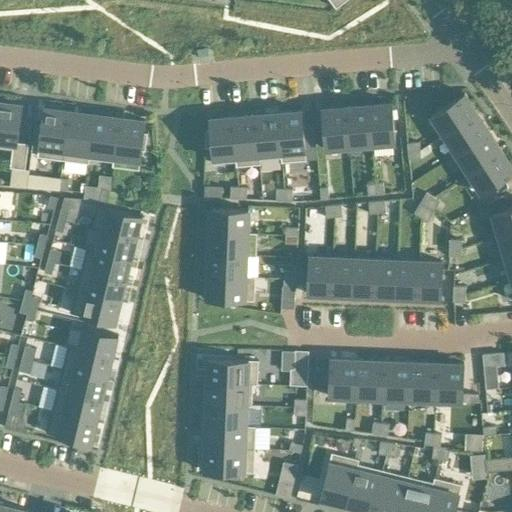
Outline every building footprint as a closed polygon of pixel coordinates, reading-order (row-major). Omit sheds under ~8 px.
[(444,134),(478,112),(465,92),(431,114),(444,134)] [(0,100),(0,146),(13,148),(10,167),(25,169),(29,143),(16,141),(21,103),(0,100)] [(392,102),(368,104),(372,144),(395,142),(392,102)] [(368,104),(346,106),(349,146),(372,144),(368,104)] [(63,159),(69,110),(44,106),(37,156),(63,159)] [(326,148),(349,146),(346,106),(322,108),(326,148)] [(89,163),(90,158),(89,158),(95,113),(69,110),(63,159),(89,163)] [(302,110),(279,112),(283,157),(282,157),(282,162),(307,160),(302,110)] [(279,112),(256,114),(260,159),(261,159),(282,157),(283,157),(279,112)] [(444,134),(456,153),(490,131),(478,112),(444,134)] [(89,158),(90,158),(113,161),(114,161),(120,116),(95,113),(89,158)] [(256,114),(232,116),(236,161),(236,166),(261,164),(261,159),(260,159),(256,114)] [(146,120),(120,116),(114,161),(113,161),(112,166),(139,169),(142,150),(145,150),(146,145),(145,145),(147,133),(144,132),(146,120)] [(205,141),(205,147),(212,147),(213,163),(236,161),(232,116),(209,118),(210,130),(206,129),(206,141),(205,141)] [(456,153),(468,173),(502,151),(490,131),(456,153)] [(420,141),(407,142),(408,150),(420,149),(420,141)] [(421,157),(420,149),(408,150),(409,158),(421,157)] [(511,172),(511,165),(502,151),(468,173),(481,192),(511,172)] [(61,177),(60,190),(68,190),(69,178),(61,177)] [(375,182),(376,194),(385,193),(383,181),(375,182)] [(376,194),(375,182),(367,182),(368,195),(376,194)] [(231,186),(231,198),(239,198),(239,186),(231,186)] [(239,186),(239,198),(247,198),(247,186),(239,186)] [(328,186),(320,187),(321,199),(329,198),(328,186)] [(99,199),(107,201),(110,190),(102,188),(99,199)] [(277,188),(276,200),(284,200),(285,188),(277,188)] [(285,188),(284,200),(293,200),(293,188),(285,188)] [(118,191),(110,190),(107,201),(115,203),(118,191)] [(420,202),(427,206),(434,196),(427,192),(420,202)] [(47,206),(55,208),(58,197),(50,195),(47,206)] [(427,206),(434,210),(440,200),(434,196),(427,206)] [(385,199),(377,200),(378,212),(386,211),(385,199)] [(378,212),(377,200),(369,201),(370,213),(378,212)] [(427,206),(420,202),(414,212),(421,216),(427,206)] [(92,227),(101,229),(137,237),(143,214),(97,203),(92,227)] [(334,204),(335,216),(343,216),(342,203),(334,204)] [(326,217),(335,216),(334,204),(325,205),(326,217)] [(62,206),(58,218),(66,220),(69,208),(62,206)] [(428,221),(434,210),(427,206),(421,216),(428,221)] [(211,207),(210,230),(248,232),(249,209),(211,207)] [(511,207),(492,213),(499,237),(511,232),(511,207)] [(66,220),(58,218),(55,230),(63,232),(66,220)] [(287,226),(286,234),(298,235),(299,227),(287,226)] [(101,229),(96,249),(96,250),(132,258),(137,237),(101,229)] [(210,230),(209,253),(247,254),(247,255),(257,256),(258,232),(248,232),(210,230)] [(37,244),(45,246),(48,234),(40,232),(37,244)] [(511,232),(499,237),(506,258),(511,256),(511,232)] [(286,234),(286,242),(298,243),(298,235),(286,234)] [(449,247),(461,247),(462,239),(450,239),(449,247)] [(74,243),(69,265),(82,268),(127,279),(132,258),(96,250),(96,249),(74,243)] [(42,258),(45,246),(37,244),(34,255),(42,258)] [(51,247),(47,260),(55,262),(59,263),(62,250),(51,247)] [(449,247),(449,255),(461,255),(461,247),(449,247)] [(209,253),(208,275),(246,277),(246,275),(247,255),(247,254),(209,253)] [(331,294),(333,256),(309,255),(308,293),(331,294)] [(333,256),(331,294),(353,295),(354,257),(333,256)] [(353,295),(374,296),(376,258),(354,257),(353,295)] [(374,296),(396,297),(397,259),(376,258),(374,296)] [(397,259),(396,297),(417,298),(419,259),(397,259)] [(419,259),(417,298),(441,299),(443,260),(419,259)] [(52,274),(55,262),(47,260),(44,272),(52,274)] [(76,289),(122,300),(127,279),(81,268),(76,289)] [(285,269),(284,277),(296,278),(297,270),(285,269)] [(208,275),(207,298),(219,298),(218,303),(230,305),(235,306),(236,299),(255,300),(256,275),(246,275),(246,277),(208,275)] [(284,277),(284,285),(296,286),(296,278),(284,277)] [(454,293),(466,293),(466,285),(454,285),(454,293)] [(26,288),(23,300),(30,302),(32,295),(33,290),(26,288)] [(116,323),(122,300),(76,289),(71,312),(116,323)] [(466,293),(454,293),(453,301),(465,302),(466,293)] [(32,295),(30,302),(29,307),(36,309),(39,297),(32,295)] [(27,313),(29,307),(30,302),(23,300),(20,311),(27,313)] [(36,309),(29,307),(27,313),(26,319),(33,321),(36,309)] [(77,349),(113,357),(119,334),(83,326),(77,348),(77,349)] [(9,354),(16,356),(19,344),(12,342),(9,354)] [(77,349),(77,348),(68,345),(63,367),(108,378),(113,357),(77,349)] [(22,357),(33,360),(36,350),(25,347),(22,357)] [(291,372),(291,385),(307,385),(308,370),(309,350),(296,350),(295,369),(291,369),(291,372)] [(503,352),(483,353),(484,365),(504,363),(503,352)] [(6,366),(13,367),(16,356),(9,354),(6,366)] [(30,373),(33,360),(22,357),(19,370),(30,373)] [(209,357),(208,381),(253,383),(253,384),(258,384),(259,359),(209,357)] [(356,396),(358,358),(330,357),(329,395),(356,396)] [(358,358),(356,396),(382,398),(384,359),(358,358)] [(409,399),(410,360),(384,359),(382,398),(409,399)] [(410,360),(409,399),(435,400),(437,361),(410,360)] [(437,361),(435,400),(463,401),(464,362),(437,361)] [(108,378),(63,367),(57,388),(103,399),(108,378)] [(208,381),(207,403),(247,404),(247,405),(252,406),(253,384),(253,383),(208,381)] [(1,384),(0,387),(0,396),(6,398),(9,386),(1,384)] [(19,401),(22,389),(14,387),(11,399),(19,401)] [(52,409),(98,420),(103,399),(57,388),(52,409)] [(295,398),(294,406),(306,407),(307,399),(295,398)] [(11,399),(8,411),(19,414),(23,402),(19,401),(11,399)] [(207,403),(206,424),(246,426),(246,425),(247,405),(247,404),(207,403)] [(294,406),(294,414),(306,415),(306,407),(294,406)] [(52,409),(47,432),(92,443),(98,420),(52,409)] [(347,417),(345,429),(354,430),(355,418),(347,417)] [(372,433),(380,434),(382,422),(374,421),(372,433)] [(382,422),(380,434),(388,435),(390,423),(382,422)] [(206,424),(205,446),(255,448),(256,425),(246,425),(246,426),(206,424)] [(495,425),(483,426),(484,434),(496,433),(495,425)] [(433,444),(434,432),(426,431),(425,443),(433,444)] [(434,432),(433,444),(441,445),(442,433),(434,432)] [(354,437),(352,449),(361,450),(362,438),(354,437)] [(291,441),(289,449),(301,452),(303,444),(291,441)] [(381,441),(379,453),(387,454),(389,442),(381,441)] [(389,442),(387,454),(395,455),(397,443),(389,442)] [(434,445),(432,457),(440,458),(442,446),(434,445)] [(205,446),(204,470),(217,470),(217,474),(228,475),(234,476),(234,471),(254,472),(255,448),(205,446)] [(442,446),(440,458),(448,459),(450,447),(442,446)] [(332,452),(320,498),(333,501),(347,505),(357,463),(358,463),(359,458),(332,452)] [(511,455),(486,458),(487,471),(511,468),(511,455)] [(288,462),(285,476),(295,478),(298,464),(288,462)] [(357,463),(347,505),(361,508),(373,511),(383,469),(358,463),(357,463)] [(383,469),(373,511),(377,511),(399,511),(408,475),(383,469)] [(408,475),(399,511),(426,511),(434,481),(433,481),(408,475)] [(434,481),(426,511),(454,511),(462,483),(435,477),(433,481),(434,481)] [(27,511),(28,509),(5,503),(3,511),(27,511)]
